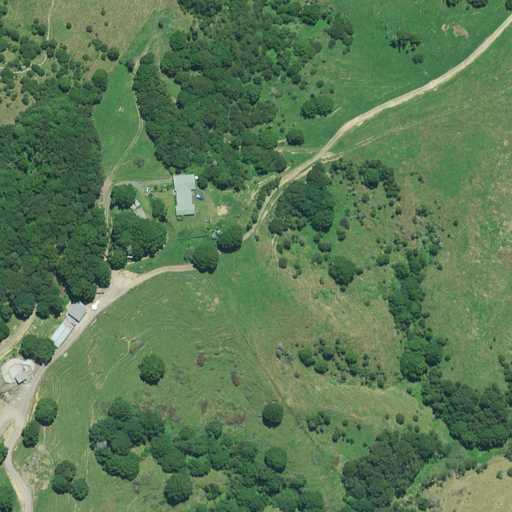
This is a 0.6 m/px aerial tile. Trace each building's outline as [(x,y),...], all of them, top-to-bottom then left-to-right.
[(194,190),(193,175),(173,177),(175,191),(176,191),(177,206),(175,206),(176,216),(194,214),(193,205),(192,205),(190,191),(194,190)] [(140,205),(135,199),(129,205),(134,211),(140,205)] [(95,294),(105,293),(104,284),(94,285),(95,294)] [(86,311),(77,304),(49,341),(58,348),(86,311)] [(51,462),(36,450),(26,463),(41,475),(51,462)]
